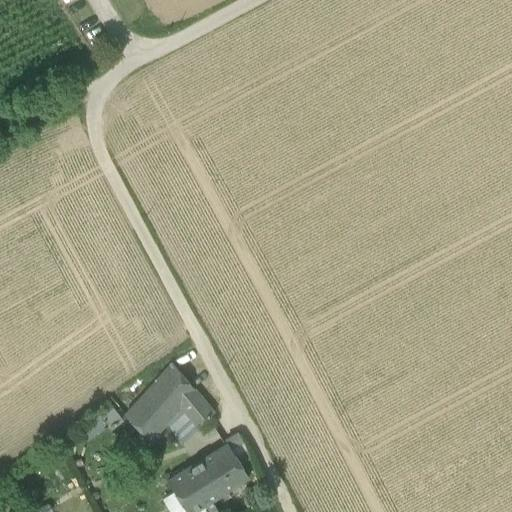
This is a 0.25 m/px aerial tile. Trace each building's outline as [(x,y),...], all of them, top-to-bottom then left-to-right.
[(172,364),(126,417),(147,440),(178,404),(196,426),(212,413),(172,364)] [(185,511),(192,511),(209,501),(247,476),(225,442),(165,481),(173,492),(185,511)] [(0,497),(0,507),(2,511),(5,511),(18,505),(10,491),(0,497)] [(185,511),(173,492),(162,499),(169,511),(185,511)] [(216,511),(209,501),(192,511),(216,511)]
